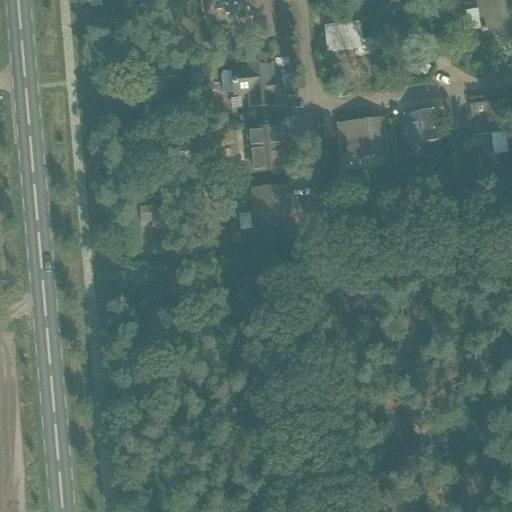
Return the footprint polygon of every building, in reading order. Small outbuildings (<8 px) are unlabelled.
[(213,0),(215,15),(236,13),(237,20),(256,18),(258,40),(278,38),(273,0),(213,0)] [(491,0),(478,2),(479,12),(482,32),(495,30),(498,41),(511,38),(511,5),(511,0),(491,0)] [(389,19),(398,6),(391,2),(382,14),(389,19)] [(349,7),(337,8),(339,17),(350,16),(349,7)] [(359,24),(344,25),(324,27),(327,51),(357,48),(358,56),(374,54),(373,41),(361,42),(359,24)] [(423,63),(417,70),(424,75),(429,67),(423,63)] [(273,76),(273,65),(233,69),(236,97),(247,96),(249,110),(277,108),(276,100),(278,100),(276,76),(273,76)] [(500,101),(469,106),(472,126),(473,137),(490,134),(492,150),(493,156),(507,153),(506,148),(504,132),(503,121),(500,101)] [(145,114),(140,115),(142,123),(147,122),(148,126),(163,123),(159,105),(144,108),(145,114)] [(403,115),(406,135),(407,145),(438,141),(434,111),(403,115)] [(382,121),(372,122),(338,126),(342,159),(386,154),(382,121)] [(249,175),(288,171),(283,126),(244,130),(249,175)] [(155,144),(144,145),(145,157),(157,156),(155,144)] [(288,186),(250,189),(255,231),(292,228),(288,186)] [(475,197),(463,196),(461,212),(473,213),(475,197)] [(160,205),(140,207),(141,222),(153,221),(153,226),(161,225),(161,220),(160,205)] [(436,208),(438,221),(458,218),(456,205),(436,208)] [(366,214),(348,216),(351,234),(369,231),(366,214)]
